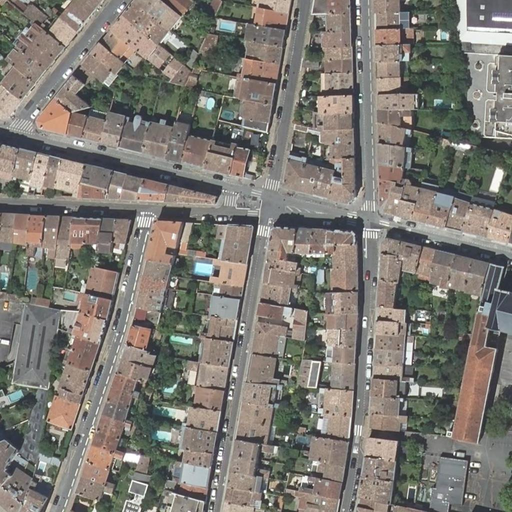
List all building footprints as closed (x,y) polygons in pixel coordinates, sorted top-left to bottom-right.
[(19,0),(17,0),(14,4),(25,13),(29,8),(23,4),(19,0)] [(97,10),(85,0),(75,0),(75,1),(93,15),(97,10)] [(85,0),(97,10),(105,0),(85,0)] [(162,0),(137,0),(136,1),(172,31),(184,17),(162,0)] [(162,0),(184,17),(196,2),(194,0),(162,0)] [(220,9),(223,1),(221,0),(215,0),(210,12),(216,17),(220,9)] [(290,13),(292,0),(258,0),(258,4),(261,4),(260,8),(261,8),(290,13)] [(317,0),(316,5),(315,14),(328,14),(330,14),(352,13),(351,0),(317,0)] [(376,0),(377,14),(400,13),(400,11),(400,0),(404,0),(376,0)] [(457,47),(458,47),(458,52),(501,54),(501,70),(497,70),(495,92),(497,92),(497,99),(495,99),(494,121),(495,121),(495,136),(511,137),(511,0),(455,0),(456,12),(456,28),(456,43),(457,47)] [(79,32),(93,15),(75,1),(70,8),(64,15),(62,13),(60,11),(59,12),(56,9),(54,12),(57,14),(61,18),(79,32)] [(136,1),(125,16),(161,45),(163,42),(160,39),(167,31),(170,34),(172,31),(136,1)] [(48,19),(50,18),(32,3),(29,8),(25,13),(34,21),(37,24),(42,27),(45,24),(48,19)] [(287,31),(290,13),(261,8),(260,8),(258,8),(257,12),(260,12),(258,25),(287,31)] [(225,10),(220,9),(216,17),(223,18),(225,10)] [(400,11),(400,13),(377,14),(377,30),(401,29),(409,29),(411,29),(411,13),(409,13),(406,13),(406,11),(400,11)] [(328,14),(315,14),(313,23),(328,22),(328,31),(352,31),(352,13),(330,14),(328,14)] [(137,49),(149,59),(161,45),(125,16),(113,30),(133,45),(137,49)] [(67,47),(79,32),(61,18),(55,26),(52,30),(45,24),(42,27),(67,47)] [(55,26),(48,19),(45,24),(52,30),(55,26)] [(32,30),(37,24),(34,21),(29,27),(32,30)] [(284,47),(287,31),(258,25),(251,24),(248,23),(247,27),(251,28),(248,40),(284,47)] [(67,47),(42,27),(37,24),(32,30),(29,27),(25,32),(57,59),(67,47)] [(25,32),(21,29),(16,35),(20,38),(25,32)] [(409,44),(409,29),(401,29),(377,30),(377,45),(401,45),(403,45),(409,44)] [(122,59),(126,63),(137,49),(133,45),(113,30),(102,43),(122,59)] [(160,39),(163,42),(170,34),(167,31),(160,39)] [(353,46),(352,31),(328,31),(323,32),(323,37),(327,37),(328,43),(323,43),(323,47),(353,46)] [(20,38),(16,43),(19,46),(49,70),(57,59),(25,32),(20,38)] [(224,55),(227,36),(209,33),(207,37),(201,51),(210,52),(224,55)] [(281,64),(284,47),(248,40),(248,44),(248,46),(249,48),(251,48),(249,59),(281,64)] [(117,74),(126,63),(122,59),(102,43),(93,54),(115,72),(117,74)] [(408,61),(410,61),(409,53),(411,53),(411,45),(409,44),(403,45),(401,45),(377,45),(378,62),(401,62),(404,62),(408,61)] [(199,55),(200,54),(194,49),(190,60),(187,64),(186,66),(185,65),(184,64),(177,59),(161,45),(149,59),(157,65),(166,73),(174,79),(171,82),(186,86),(193,68),(199,55)] [(19,46),(8,60),(16,67),(37,83),(49,70),(19,46)] [(353,60),(353,46),(323,47),(324,56),(324,61),(326,60),(353,60)] [(106,83),(110,86),(113,83),(108,80),(115,72),(93,54),(84,65),(95,74),(98,76),(105,82),(106,83)] [(277,84),(281,64),(249,59),(246,75),(243,74),(239,73),(238,77),(242,78),(277,84)] [(353,73),(353,60),(326,60),(326,63),(326,74),(333,73),(353,73)] [(378,62),(379,78),(402,77),(408,77),(408,61),(404,62),(401,62),(378,62)] [(453,63),(445,64),(445,72),(453,72),(453,66),(453,63)] [(67,86),(78,95),(87,84),(95,74),(84,65),(76,75),(67,86)] [(16,67),(3,83),(7,87),(24,100),(37,83),(16,67)] [(200,70),(193,68),(186,86),(195,88),(200,70)] [(113,83),(119,75),(117,74),(115,72),(108,80),(113,83)] [(354,96),(353,73),(333,73),(326,74),(322,74),(322,92),(323,96),(354,96)] [(98,76),(95,74),(87,84),(89,87),(96,78),(98,76)] [(274,104),(277,84),(242,78),(238,77),(238,81),(241,81),(245,82),(242,98),(249,100),(274,104)] [(408,83),(408,77),(402,77),(379,78),(379,94),(408,94),(407,86),(402,86),(402,83),(408,83)] [(241,81),(238,81),(235,97),(242,98),(245,82),(241,81)] [(91,107),(92,105),(78,95),(67,86),(39,121),(42,128),(68,134),(73,113),(73,112),(77,111),(82,109),(91,107)] [(3,104),(14,113),(24,100),(7,87),(2,93),(4,95),(2,97),(6,98),(7,100),(3,104)] [(0,117),(5,119),(10,117),(14,113),(3,104),(7,100),(6,98),(2,97),(4,95),(2,93),(0,93),(0,117)] [(411,98),(411,93),(408,94),(379,94),(379,111),(412,110),(412,107),(411,98)] [(354,113),(354,96),(323,96),(320,97),(321,114),(354,113)] [(271,123),(274,104),(249,100),(246,118),(245,126),(254,128),(269,132),(271,123)] [(102,119),(104,113),(90,110),(89,116),(102,119)] [(413,117),(413,110),(412,110),(379,111),(380,121),(393,125),(403,128),(403,117),(413,117)] [(103,143),(120,147),(128,117),(121,115),(118,114),(110,112),(110,114),(108,121),(103,143)] [(355,129),(354,113),(321,114),(320,113),(315,112),(315,129),(320,130),(326,130),(355,129)] [(68,134),(84,138),(89,116),(81,115),(76,113),(73,113),(68,134)] [(84,138),(103,143),(108,121),(110,114),(104,113),(102,119),(89,116),(84,138)] [(120,147),(144,153),(152,123),(143,120),(143,119),(143,118),(143,117),(142,116),(141,116),(141,115),(140,115),(139,115),(139,116),(138,116),(137,117),(137,118),(136,123),(130,122),(131,117),(128,117),(120,147)] [(144,153),(169,159),(176,128),(177,124),(173,123),(172,127),(167,125),(163,124),(156,123),(157,119),(153,118),(152,122),(152,123),(144,153)] [(192,125),(178,121),(177,124),(176,128),(169,159),(183,163),(189,134),(192,125)] [(380,121),(380,143),(389,144),(404,147),(407,134),(412,135),(414,130),(403,128),(393,125),(380,121)] [(355,143),(355,129),(326,130),(320,130),(315,129),(296,124),(295,129),(308,132),(320,135),(320,143),(324,144),(327,144),(330,144),(335,144),(355,143)] [(183,163),(207,168),(214,140),(189,134),(183,163)] [(218,141),(214,140),(207,168),(231,174),(238,147),(238,144),(239,141),(236,141),(232,140),(232,142),(234,143),(234,145),(233,149),(217,145),(218,141)] [(233,149),(234,145),(231,144),(218,141),(217,145),(233,149)] [(453,141),(451,147),(470,152),(471,145),(456,141),(453,141)] [(356,158),(355,143),(335,144),(330,144),(331,156),(328,156),(328,159),(332,159),(335,159),(337,159),(356,158)] [(380,143),(381,164),(406,168),(412,169),(414,153),(414,149),(404,147),(389,144),(380,143)] [(21,148),(4,144),(0,158),(0,168),(12,172),(10,179),(13,179),(14,176),(15,173),(21,148)] [(250,149),(238,147),(231,174),(244,178),(244,175),(250,149)] [(39,153),(21,148),(15,173),(14,176),(13,179),(17,180),(18,177),(31,181),(39,153)] [(44,185),(51,156),(39,153),(31,181),(31,182),(31,183),(28,195),(35,195),(37,185),(44,187),(44,185)] [(300,158),(290,155),(289,160),(285,186),(286,188),(300,191),(307,164),(308,158),(309,154),(306,153),(305,157),(304,157),(300,156),(300,158)] [(56,188),(63,159),(51,156),(44,185),(44,187),(43,187),(50,189),(50,186),(56,188)] [(322,168),(324,162),(312,159),(308,158),(307,164),(300,191),(315,195),(322,168)] [(357,197),(356,158),(337,159),(337,162),(337,172),(336,178),(334,183),(331,199),(349,203),(357,197)] [(75,197),(80,197),(88,165),(63,159),(56,188),(60,189),(61,185),(77,188),(76,193),(75,197)] [(337,162),(337,159),(335,159),(332,159),(332,167),(330,166),(329,169),(322,168),(315,195),(331,199),(334,183),(336,178),(337,172),(337,162)] [(384,212),(399,215),(405,189),(399,187),(400,183),(403,183),(404,180),(406,168),(381,164),(381,178),(382,209),(384,212)] [(80,197),(108,199),(115,171),(88,165),(80,197)] [(399,187),(405,189),(407,181),(408,179),(409,175),(425,179),(425,177),(428,171),(412,169),(406,168),(404,180),(403,183),(400,183),(399,187)] [(108,199),(122,199),(129,175),(115,171),(108,199)] [(122,199),(140,200),(146,179),(129,175),(122,199)] [(441,181),(425,177),(425,179),(424,182),(440,186),(441,181)] [(140,200),(166,202),(170,185),(146,179),(140,200)] [(405,189),(399,215),(414,219),(422,188),(423,183),(420,183),(419,188),(412,186),(412,184),(410,180),(408,179),(407,181),(405,189)] [(19,194),(28,195),(31,183),(31,182),(23,180),(19,194)] [(422,188),(414,219),(430,223),(438,192),(440,186),(424,182),(423,183),(422,188)] [(61,185),(60,189),(76,193),(77,188),(61,185)] [(166,202),(180,202),(183,188),(170,185),(166,202)] [(457,192),(458,191),(454,190),(452,196),(443,193),(444,188),(440,186),(438,192),(430,223),(447,227),(456,197),(457,192)] [(183,188),(180,202),(216,204),(218,196),(183,188)] [(452,196),(454,190),(444,188),(443,193),(452,196)] [(474,198),(474,197),(471,196),(462,193),(457,192),(456,197),(447,227),(463,231),(474,198)] [(495,210),(497,204),(477,199),(474,198),(463,231),(486,237),(495,210)] [(486,237),(509,242),(511,232),(511,215),(495,210),(486,237)] [(0,239),(0,240),(15,241),(18,214),(3,213),(1,233),(0,239)] [(33,215),(18,214),(15,241),(30,243),(33,215)] [(30,243),(28,254),(42,256),(43,246),(47,215),(33,215),(30,243)] [(61,216),(47,215),(43,246),(46,246),(47,242),(51,242),(49,256),(55,257),(57,247),(61,216)] [(75,217),(61,216),(57,247),(55,257),(69,259),(71,247),(71,245),(75,217)] [(89,217),(75,217),(71,245),(72,242),(83,242),(82,247),(85,248),(89,217)] [(103,218),(89,217),(85,248),(89,248),(90,243),(100,244),(103,218)] [(117,219),(103,218),(100,244),(99,249),(99,250),(112,252),(113,246),(117,219)] [(132,219),(117,219),(113,246),(126,249),(132,220),(132,219)] [(158,221),(149,259),(174,264),(176,258),(177,255),(177,253),(178,248),(185,222),(158,221)] [(194,223),(185,222),(178,248),(188,249),(194,223)] [(227,240),(252,243),(255,227),(254,226),(230,225),(226,224),(224,239),(227,240)] [(301,273),(304,274),(305,268),(303,268),(303,264),(296,262),(289,261),(290,253),(296,253),(298,228),(277,227),(274,230),(270,249),(267,267),(301,273)] [(314,229),(298,228),(296,253),(313,254),(314,229)] [(330,230),(314,229),(313,254),(325,254),(328,254),(330,230)] [(355,231),(330,230),(328,254),(333,254),(336,252),(336,245),(358,244),(358,234),(355,231)] [(383,253),(381,279),(399,282),(400,282),(402,270),(417,273),(423,246),(390,238),(384,243),(383,253)] [(248,264),(252,243),(227,240),(224,239),(222,239),(222,242),(223,242),(222,247),(221,254),(217,254),(216,259),(224,260),(248,264)] [(359,267),(358,244),(336,245),(336,252),(336,258),(333,258),(333,262),(336,262),(336,266),(333,266),(333,269),(359,267)] [(438,250),(423,246),(417,273),(420,274),(419,277),(428,279),(429,276),(432,277),(433,271),(438,250)] [(188,249),(178,248),(177,253),(206,258),(207,252),(188,249)] [(442,287),(450,289),(450,286),(457,255),(438,250),(433,271),(432,277),(431,281),(443,284),(442,287)] [(467,290),(474,259),(457,255),(450,286),(454,287),(463,289),(467,290)] [(174,264),(149,259),(145,275),(170,280),(171,275),(172,271),(174,264)] [(244,286),(248,264),(224,260),(216,259),(215,259),(215,264),(223,265),(221,277),(213,276),(212,281),(216,282),(244,286)] [(485,283),(491,263),(474,259),(467,290),(483,295),(485,283)] [(484,326),(502,331),(503,331),(503,330),(511,332),(511,291),(500,288),(505,267),(491,263),(485,283),(483,295),(482,301),(490,302),(487,313),(484,326)] [(81,292),(87,294),(114,300),(120,272),(110,270),(97,268),(93,267),(89,285),(86,284),(83,285),(81,292)] [(301,277),(301,273),(267,267),(265,282),(298,288),(299,288),(300,285),(296,284),(297,276),(301,277)] [(360,292),(359,267),(333,269),(334,272),(334,293),(337,293),(360,292)] [(318,269),(317,276),(316,285),(314,291),(314,293),(322,293),(322,290),(319,290),(320,284),(324,284),(324,269),(318,269)] [(170,280),(145,275),(141,291),(166,296),(168,288),(170,280)] [(179,276),(171,275),(170,280),(168,288),(177,289),(179,276)] [(399,282),(381,279),(379,306),(395,308),(397,297),(398,287),(399,282)] [(242,299),(244,286),(216,282),(216,284),(215,287),(218,288),(222,288),(221,292),(217,292),(214,291),(213,295),(216,295),(221,296),(242,299)] [(298,288),(265,282),(261,302),(293,308),(295,308),(298,288)] [(177,289),(168,288),(166,296),(163,308),(172,309),(177,289)] [(141,291),(138,307),(162,312),(163,308),(166,296),(141,291)] [(359,313),(360,292),(337,293),(334,293),(329,293),(329,313),(359,313)] [(9,301),(22,302),(23,296),(7,294),(6,300),(9,301)] [(87,294),(82,312),(85,312),(109,320),(114,300),(87,294)] [(212,316),(238,320),(242,299),(221,296),(216,295),(213,295),(210,315),(212,316)] [(37,298),(36,305),(49,308),(50,300),(37,298)] [(261,302),(259,316),(283,319),(284,314),(292,315),(293,308),(261,302)] [(0,490),(0,504),(8,511),(21,511),(22,511),(26,505),(27,500),(32,488),(34,481),(35,474),(37,467),(39,460),(41,453),(42,446),(43,433),(49,393),(49,389),(52,371),(54,358),(56,344),(58,329),(61,310),(49,308),(36,305),(25,303),(24,309),(22,324),(15,362),(13,383),(16,384),(39,387),(36,397),(30,419),(25,437),(21,447),(21,449),(20,451),(12,463),(18,468),(7,483),(0,490)] [(379,306),(378,320),(407,322),(408,309),(395,308),(379,306)] [(151,323),(159,325),(162,312),(138,307),(135,320),(151,323)] [(294,338),(306,340),(307,328),(309,314),(309,311),(298,309),(297,318),(295,335),(287,334),(288,327),(258,322),(256,331),(281,335),(287,337),(294,338)] [(85,312),(82,312),(79,323),(76,331),(74,330),(71,329),(69,328),(68,332),(75,334),(102,343),(109,320),(85,312)] [(484,326),(487,313),(480,312),(474,340),(471,355),(469,370),(466,385),(462,402),(459,420),(458,426),(456,437),(481,442),(483,432),(483,431),(499,349),(502,331),(484,326)] [(331,320),(330,329),(358,330),(359,313),(329,313),(326,314),(326,319),(331,320)] [(204,338),(234,342),(238,320),(212,316),(210,315),(208,315),(208,319),(210,319),(212,320),(210,333),(202,332),(201,337),(204,338)] [(135,320),(134,324),(150,328),(151,323),(135,320)] [(378,320),(377,333),(406,336),(407,322),(378,320)] [(128,344),(147,350),(152,329),(150,328),(134,324),(128,344)] [(329,345),(357,347),(358,330),(330,329),(330,332),(326,332),(325,340),(325,345),(329,345)] [(277,358),(283,359),(287,337),(281,335),(256,331),(252,354),(277,358)] [(406,336),(377,333),(376,348),(405,350),(413,351),(414,336),(406,336)] [(70,345),(69,347),(97,357),(102,343),(75,334),(74,337),(77,338),(74,346),(71,345),(70,345)] [(201,362),(230,367),(234,342),(204,338),(203,342),(207,342),(205,359),(201,358),(201,362)] [(155,359),(157,355),(153,355),(151,354),(152,352),(147,350),(128,344),(123,358),(152,367),(153,364),(154,363),(155,359)] [(334,361),(356,363),(357,347),(329,345),(329,348),(328,357),(328,361),(334,361)] [(97,357),(69,347),(68,351),(69,351),(72,352),(69,360),(66,359),(65,362),(68,363),(92,372),(97,357)] [(404,366),(410,366),(411,354),(413,355),(413,351),(405,350),(376,348),(375,363),(404,366)] [(284,385),(286,385),(287,381),(273,379),(276,364),(277,358),(252,354),(247,382),(278,385),(284,385)] [(152,370),(152,367),(123,358),(118,372),(139,379),(144,380),(145,378),(149,379),(150,375),(151,372),(152,370)] [(313,367),(314,360),(303,360),(303,362),(299,386),(301,387),(310,387),(311,381),(313,381),(313,378),(318,379),(319,368),(313,367)] [(196,386),(226,391),(230,367),(201,362),(200,362),(191,361),(189,369),(198,370),(196,386)] [(354,391),(356,363),(334,361),(333,376),(330,376),(330,380),(333,380),(332,389),(354,391)] [(68,363),(64,376),(88,383),(92,372),(68,363)] [(409,381),(415,382),(415,378),(411,378),(412,370),(410,370),(410,366),(404,366),(375,363),(374,378),(403,381),(407,381),(409,381)] [(198,370),(189,369),(187,385),(188,385),(194,386),(196,386),(198,370)] [(135,393),(141,395),(141,392),(136,390),(139,379),(118,372),(113,386),(135,393)] [(82,403),(88,383),(64,376),(58,396),(82,403)] [(401,398),(405,398),(406,384),(407,381),(403,381),(374,378),(373,396),(401,398)] [(275,407),(280,408),(281,404),(275,403),(278,389),(283,390),(284,385),(278,385),(247,382),(244,401),(275,407)] [(134,397),(139,398),(141,395),(135,393),(113,386),(109,401),(131,408),(134,397)] [(222,411),(226,391),(196,386),(194,386),(193,389),(199,390),(197,403),(191,402),(191,406),(194,407),(222,411)] [(353,416),(354,391),(332,389),(326,389),(321,388),(321,393),(326,393),(325,409),(320,408),(319,413),(325,413),(353,416)] [(58,396),(57,395),(49,421),(58,424),(63,426),(69,428),(73,429),(82,403),(58,396)] [(373,396),(372,414),(400,416),(401,401),(405,401),(405,398),(401,398),(373,396)] [(133,424),(133,421),(128,419),(131,408),(109,401),(104,415),(127,422),(133,424)] [(244,401),(241,420),(272,426),(275,407),(244,401)] [(454,401),(450,419),(453,419),(459,420),(462,402),(454,401)] [(219,432),(222,411),(194,407),(191,423),(185,422),(184,426),(190,427),(219,432)] [(350,442),(353,416),(325,413),(325,417),(322,434),(322,438),(350,442)] [(372,414),(371,427),(400,431),(401,422),(408,422),(408,420),(413,421),(413,417),(409,416),(400,416),(372,414)] [(99,430),(122,438),(125,429),(131,431),(133,424),(127,422),(104,415),(99,430)] [(241,420),(237,439),(262,444),(268,445),(272,426),(241,420)] [(215,453),(219,432),(190,427),(184,426),(183,429),(190,431),(187,449),(215,453)] [(125,456),(126,452),(117,449),(122,438),(99,430),(94,446),(116,453),(125,456)] [(346,466),(350,442),(322,438),(315,437),(313,452),(303,450),(302,458),(312,459),(314,460),(327,463),(346,466)] [(400,445),(400,441),(370,437),(366,457),(397,461),(398,457),(400,445)] [(274,453),(276,446),(268,445),(262,444),(237,439),(234,455),(259,460),(261,451),(274,453)] [(0,463),(14,444),(8,440),(2,442),(0,444),(0,463)] [(0,490),(7,483),(18,468),(12,463),(20,451),(21,449),(14,444),(0,463),(0,490)] [(54,449),(42,446),(41,453),(52,457),(54,449)] [(124,460),(125,456),(116,453),(94,446),(88,461),(111,468),(115,457),(124,460)] [(213,467),(215,453),(187,449),(186,459),(185,462),(213,467)] [(52,457),(41,453),(39,460),(45,461),(44,463),(50,464),(53,457),(52,457)] [(147,475),(150,457),(142,455),(137,472),(147,475)] [(258,468),(259,460),(234,455),(232,471),(256,475),(262,476),(264,477),(270,478),(271,471),(258,468)] [(53,457),(50,464),(60,468),(63,460),(53,457)] [(396,470),(397,461),(366,457),(363,477),(395,481),(396,473),(396,470)] [(469,460),(441,457),(438,488),(434,487),(430,511),(449,511),(450,503),(463,505),(469,460)] [(344,483),(346,466),(327,463),(314,460),(312,476),(323,478),(325,479),(344,483)] [(106,485),(115,487),(116,484),(107,481),(111,468),(88,461),(83,477),(106,485)] [(209,488),(213,467),(185,462),(182,462),(178,461),(174,480),(184,483),(209,488)] [(232,471),(229,486),(259,492),(261,492),(264,477),(262,476),(256,475),(232,471)] [(147,475),(137,472),(134,480),(149,484),(152,476),(147,475)] [(22,511),(21,511),(44,511),(50,498),(35,490),(38,484),(42,476),(35,474),(34,481),(32,488),(27,500),(26,505),(22,511)] [(340,499),(344,483),(325,479),(323,478),(312,476),(310,476),(306,475),(304,487),(302,487),(301,491),(304,491),(311,493),(340,499)] [(104,490),(113,494),(115,487),(106,485),(83,477),(78,493),(95,499),(101,500),(104,490)] [(395,486),(395,481),(363,477),(360,497),(390,504),(392,504),(393,500),(394,490),(395,486)] [(207,502),(209,488),(184,483),(174,480),(168,479),(166,485),(177,488),(181,486),(183,487),(181,494),(190,497),(207,502)] [(149,484),(134,480),(131,491),(124,511),(140,511),(146,496),(149,484)] [(35,490),(50,498),(52,491),(38,484),(35,490)] [(229,486),(226,502),(255,507),(262,508),(263,500),(262,500),(264,493),(261,492),(259,492),(229,486)] [(205,511),(207,502),(190,497),(181,494),(174,492),(165,489),(163,495),(173,498),(168,511),(205,511)] [(337,511),(340,499),(311,493),(304,491),(301,491),(296,490),(295,495),(303,496),(300,508),(302,508),(301,511),(337,511)] [(358,506),(383,511),(388,511),(390,504),(360,497),(358,506)] [(97,511),(101,500),(95,499),(91,511),(97,511)] [(226,502),(224,511),(263,511),(264,511),(268,511),(268,509),(262,508),(255,507),(226,502)]
